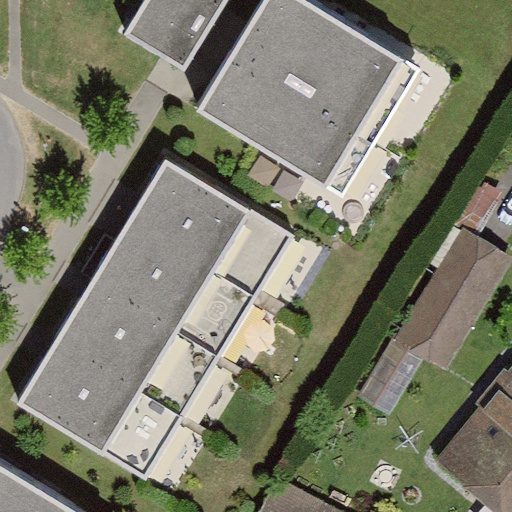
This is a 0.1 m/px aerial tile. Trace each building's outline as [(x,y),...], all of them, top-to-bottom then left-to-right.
[(188,64),(229,0),(155,0),(136,31),(188,64)] [(413,56),(324,0),(273,0),(210,99),(336,178),(413,56)] [(300,235),(174,157),(27,392),(153,471),(300,235)] [(511,266),(511,259),(470,234),(407,340),(453,367),(511,266)] [(511,377),(450,459),(511,506),(511,377)] [(106,511),(0,446),(0,511),(106,511)] [(273,476),(258,511),(366,511),(367,511),(273,476)]
